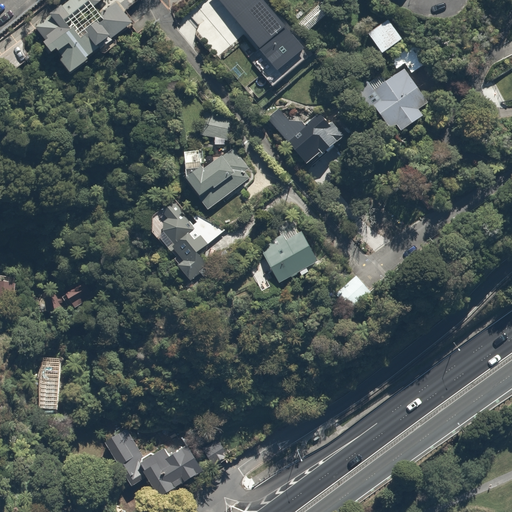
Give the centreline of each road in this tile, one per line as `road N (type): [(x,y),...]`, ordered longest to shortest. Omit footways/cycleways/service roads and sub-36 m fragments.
road 1 (residential): [(511,266),(341,403),(213,486)]
road 2 (trunk): [(300,486),(511,331)]
road 3 (trunk): [(511,374),(323,511)]
road 4 (residential): [(511,176),(410,244),(371,249)]
